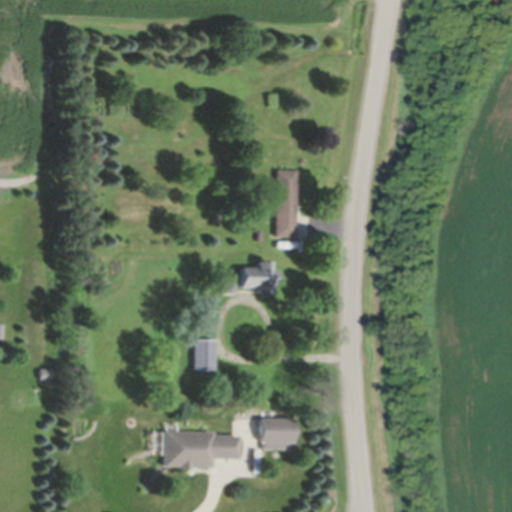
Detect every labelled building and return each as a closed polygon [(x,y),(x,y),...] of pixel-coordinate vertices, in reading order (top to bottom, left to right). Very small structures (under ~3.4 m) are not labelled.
[(271,240),(272,174),(292,174),(292,191),(298,191),(298,201),(292,200),(291,241),(271,240)] [(236,272),(252,272),(252,266),(266,267),(266,276),(270,276),(270,290),(266,290),(266,300),(252,300),(252,293),(238,293),(238,291),(236,291),(236,272)] [(220,297),(220,279),(232,279),(232,297),(220,297)] [(201,339),(202,328),(212,329),(211,339),(201,339)] [(194,377),(194,353),(212,353),(212,378),(194,377)] [(36,382),(36,371),(49,371),(49,382),(36,382)] [(254,423),(288,423),(288,448),(285,448),(285,454),(256,454),(256,448),(254,448),(254,423)] [(159,436),(208,436),(208,440),(234,441),(233,464),(208,463),(208,472),(187,472),(186,475),(174,474),(174,472),(158,471),(159,436)]
